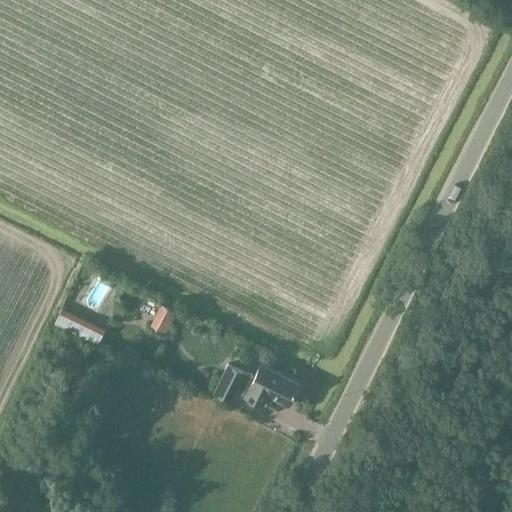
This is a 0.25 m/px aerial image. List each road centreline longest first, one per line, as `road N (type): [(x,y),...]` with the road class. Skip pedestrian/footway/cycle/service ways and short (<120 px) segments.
road 1 (unclassified): [(293,511),(511,74)]
road 2 (track): [(0,400),(58,271),(0,233)]
